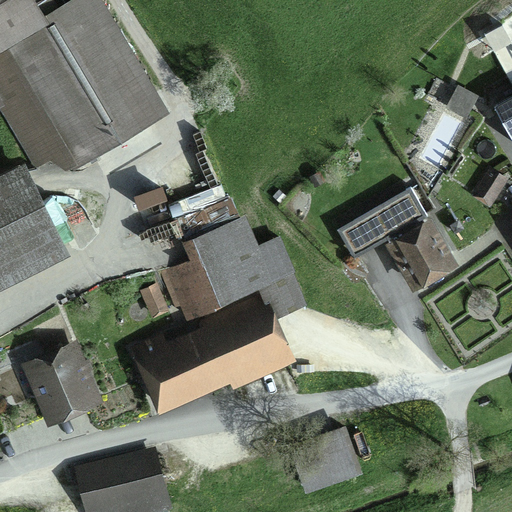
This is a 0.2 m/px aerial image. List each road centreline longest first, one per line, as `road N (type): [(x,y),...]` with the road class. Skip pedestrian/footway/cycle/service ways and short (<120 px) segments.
road 1 (residential): [(511,362),(456,385),(77,451),(0,482)]
road 2 (track): [(115,0),(174,97),(180,135),(121,180),(115,257),(0,323)]
road 3 (track): [(456,385),(463,511)]
